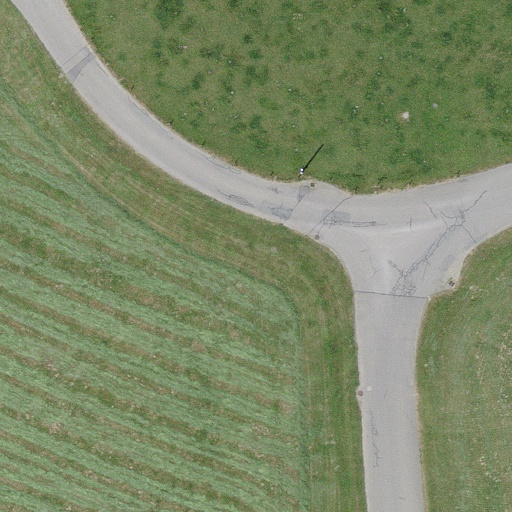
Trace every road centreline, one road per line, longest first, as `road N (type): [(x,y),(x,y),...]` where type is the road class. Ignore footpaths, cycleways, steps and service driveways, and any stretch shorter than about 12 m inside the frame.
road 1 (unclassified): [(31,0),(110,106),(160,155),(238,197),(396,241)]
road 2 (unclassified): [(392,511),(380,395),(396,241)]
road 3 (unclassified): [(396,241),(511,204)]
